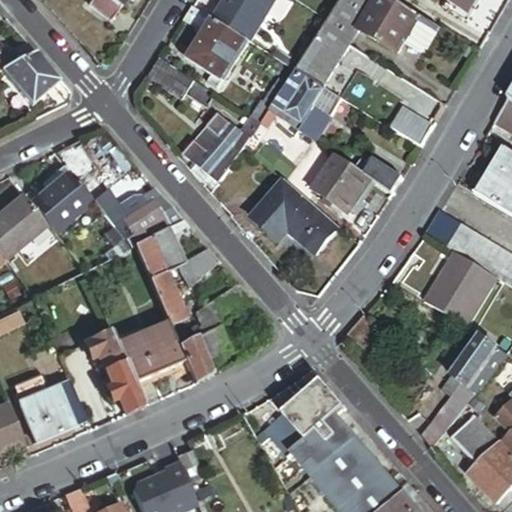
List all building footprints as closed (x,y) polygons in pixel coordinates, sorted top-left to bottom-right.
[(97,0),(90,9),(111,26),(121,13),(104,0),(97,0)] [(130,0),(104,0),(121,13),(130,0)] [(215,23),(250,44),(252,46),(281,0),(227,0),(214,22),(215,23)] [(360,32),(378,0),(347,0),(331,25),(356,40),(361,33),(360,32)] [(421,19),(389,0),(378,0),(360,32),(361,33),(399,55),(405,46),(421,19)] [(444,0),(465,12),(472,0),(444,0)] [(472,0),(465,12),(467,13),(475,0),(472,0)] [(214,22),(194,10),(185,24),(207,37),(215,23),(214,22)] [(444,32),(421,19),(405,46),(428,59),(444,32)] [(250,44),(215,23),(207,37),(195,55),(203,60),(198,68),(215,78),(225,84),(250,44)] [(331,25),(298,75),(325,92),(356,40),(331,25)] [(203,60),(195,55),(190,63),(198,68),(203,60)] [(60,83),(36,56),(5,72),(2,74),(32,108),(60,83)] [(218,96),(162,61),(149,81),(184,103),(188,97),(209,110),(218,96)] [(423,62),(415,76),(444,94),(452,79),(423,62)] [(298,75),(286,93),(271,116),(315,145),(343,103),(325,92),(298,75)] [(221,91),(225,84),(215,78),(211,85),(221,91)] [(271,116),(286,93),(277,87),(256,120),(265,125),(271,116)] [(511,102),(496,127),(511,135),(511,102)] [(422,151),(434,131),(404,113),(393,133),(422,151)] [(265,125),(256,120),(242,137),(216,117),(206,130),(219,141),(208,154),(195,144),(185,157),(198,167),(213,180),(215,178),(223,185),(242,159),(247,151),(252,144),(265,125)] [(219,141),(206,130),(195,144),(208,154),(219,141)] [(271,171),(282,159),(263,142),(252,155),(271,171)] [(93,158),(79,143),(58,157),(74,174),(93,158)] [(511,154),(511,153),(482,200),(511,217),(511,154)] [(336,159),(312,195),(350,220),(373,184),(365,179),(356,173),(337,160),(336,159)] [(393,197),(404,181),(376,163),(373,167),(365,179),(373,184),(393,197)] [(361,165),(356,173),(365,179),(373,167),(367,164),(361,165)] [(198,167),(192,173),(206,189),(213,180),(198,167)] [(48,191),(68,174),(64,169),(44,186),(48,191)] [(93,204),(68,174),(48,191),(41,197),(67,227),(93,204)] [(213,198),(223,185),(215,178),(213,180),(206,189),(213,198)] [(83,183),(80,186),(85,192),(89,189),(83,183)] [(340,230),(286,184),(252,222),(281,246),(289,235),(316,258),(340,230)] [(89,189),(85,192),(94,203),(103,195),(94,185),(89,189)] [(184,224),(153,189),(141,199),(141,198),(131,199),(106,216),(135,249),(152,240),(177,227),(184,224)] [(34,190),(24,198),(48,227),(56,237),(67,227),(41,197),(34,190)] [(94,203),(101,210),(110,203),(103,195),(94,203)] [(48,227),(24,198),(0,217),(0,257),(4,262),(48,227)] [(135,249),(106,216),(105,217),(128,244),(133,250),(135,249)] [(182,232),(177,227),(152,240),(167,277),(178,272),(187,267),(186,265),(172,237),(182,232)] [(464,227),(450,251),(456,254),(462,258),(476,235),(464,227)] [(476,235),(462,258),(475,266),(490,243),(476,235)] [(167,277),(152,240),(135,249),(151,284),(167,277)] [(490,243),(475,266),(489,274),(503,251),(490,243)] [(103,257),(107,263),(133,250),(128,244),(103,257)] [(189,292),(211,274),(203,264),(208,261),(204,256),(209,253),(207,251),(186,265),(187,267),(178,272),(189,292)] [(511,256),(503,251),(489,274),(500,281),(503,283),(511,267),(511,256)] [(220,266),(209,253),(204,256),(208,261),(203,264),(211,274),(220,266)] [(456,254),(425,304),(462,326),(470,331),(500,281),(489,274),(475,266),(462,258),(456,254)] [(511,288),(511,267),(503,283),(511,288)] [(188,323),(167,277),(151,284),(169,324),(171,330),(185,324),(188,323)] [(256,307),(240,289),(210,306),(221,328),(256,307)] [(206,337),(221,328),(210,306),(193,315),(206,337)] [(18,313),(4,320),(10,332),(24,325),(18,313)] [(393,342),(367,319),(351,338),(376,361),(393,342)] [(0,336),(10,332),(4,320),(0,321),(0,336)] [(171,330),(169,324),(118,346),(127,367),(135,387),(186,365),(180,350),(171,330)] [(193,344),(185,324),(171,330),(180,350),(193,344)] [(199,342),(215,378),(236,365),(221,328),(206,337),(199,342)] [(107,376),(127,367),(118,346),(113,334),(86,346),(93,363),(100,360),(107,376)] [(499,350),(481,338),(452,378),(470,391),(493,357),(499,350)] [(199,342),(193,344),(180,350),(186,365),(191,374),(196,387),(215,378),(199,342)] [(502,364),(508,357),(499,350),(493,357),(502,364)] [(493,357),(470,391),(477,396),(502,364),(493,357)] [(185,377),(191,374),(186,365),(135,387),(138,393),(183,373),(185,377)] [(135,387),(127,367),(107,376),(112,389),(105,392),(112,407),(119,404),(125,418),(145,409),(138,393),(135,387)] [(468,406),(477,396),(470,391),(452,378),(446,388),(456,397),(422,438),(433,450),(468,406)] [(86,423),(69,383),(57,388),(74,428),(86,423)] [(266,434),(260,440),(264,448),(272,441),(289,460),(292,458),(317,436),(328,448),(337,440),(327,428),(338,418),(347,411),(323,384),(266,434)] [(74,428),(57,388),(19,405),(37,445),(74,428)] [(511,404),(496,420),(511,435),(511,433),(511,404)] [(0,431),(14,425),(7,407),(0,410),(0,431)] [(478,422),(474,419),(478,416),(473,411),(464,418),(470,423),(452,441),(478,467),(500,445),(485,430),(486,429),(479,421),(478,422)] [(317,436),(292,458),(305,472),(314,464),(322,473),(358,441),(338,418),(327,428),(337,440),(328,448),(317,436)] [(0,458),(24,448),(14,425),(0,431),(0,458)] [(511,457),(511,433),(511,435),(500,445),(511,457)] [(305,472),(339,511),(419,511),(358,441),(322,473),(314,464),(305,472)] [(511,489),(511,457),(500,445),(478,467),(469,476),(497,504),(511,489)] [(192,454),(178,460),(190,489),(205,482),(192,454)] [(286,461),(275,468),(285,486),(298,476),(286,461)] [(183,511),(197,506),(190,489),(180,467),(164,474),(165,477),(137,489),(134,495),(141,511),(183,511)] [(210,488),(195,494),(199,504),(214,498),(210,488)] [(81,491),(64,498),(70,511),(86,511),(90,511),(81,491)]
